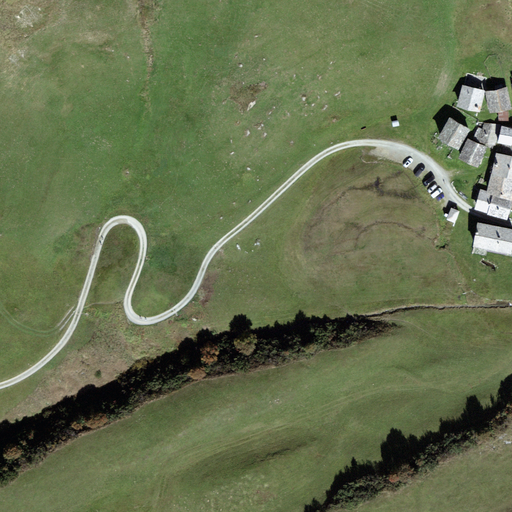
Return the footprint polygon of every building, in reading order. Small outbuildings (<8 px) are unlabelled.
[(485,91),(462,85),(456,107),(480,113),(485,91)] [(508,87),(486,91),(490,113),(511,109),(508,87)] [(471,130),(450,117),(438,138),(459,150),(471,130)] [(500,125),(484,123),(483,129),(478,127),(473,140),(481,143),(495,145),(500,125)] [(511,128),(501,126),(498,143),(503,144),(511,146),(511,145),(511,128)] [(487,147),(467,138),(458,159),(478,168),(487,147)] [(503,144),(501,154),(511,156),(511,145),(511,146),(503,144)] [(496,153),(491,174),(511,178),(511,156),(501,154),(496,153)] [(511,199),(511,178),(491,174),(487,191),(487,194),(495,196),(511,199)] [(487,216),(491,216),(495,196),(487,194),(487,191),(480,189),(475,210),(488,213),(487,216)] [(511,200),(511,199),(495,196),(491,216),(507,220),(511,200)] [(460,211),(451,208),(446,220),(455,223),(460,211)] [(511,251),(511,229),(477,223),(473,247),(511,254),(511,251)]
